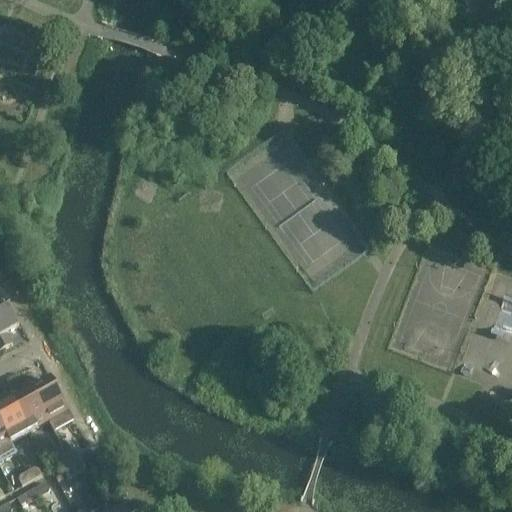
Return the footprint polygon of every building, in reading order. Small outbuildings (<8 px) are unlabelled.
[(19,329),(2,297),(0,298),(0,341),(5,351),(12,347),(6,336),(19,329)] [(69,413),(51,382),(31,393),(49,424),(69,413)] [(49,424),(31,393),(12,403),(30,435),(49,424)] [(30,435),(12,403),(0,410),(0,425),(11,445),(30,435)] [(0,464),(17,455),(11,445),(0,425),(0,464)] [(81,461),(80,460),(77,454),(73,453),(66,456),(72,466),(81,461)] [(72,466),(66,456),(60,460),(59,464),(63,471),(72,466)] [(84,473),(85,469),(81,461),(72,466),(78,476),(84,473)] [(78,476),(72,466),(63,471),(67,479),(71,480),(78,476)] [(42,478),(39,472),(35,471),(27,475),(32,484),(42,478)] [(32,484),(27,475),(20,479),(19,483),(22,489),(32,484)] [(49,496),(50,492),(46,485),(36,491),(41,500),(49,496)] [(41,500),(36,491),(26,496),(30,503),(34,504),(41,500)]
